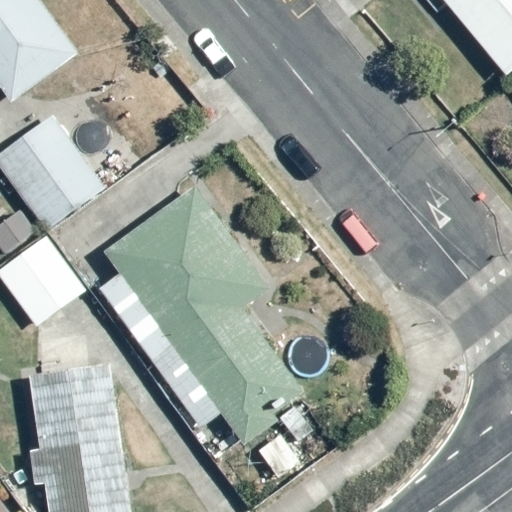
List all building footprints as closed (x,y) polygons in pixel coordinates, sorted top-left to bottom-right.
[(90,56),(51,0),(0,0),(0,83),(6,80),(21,102),(90,56)] [(511,0),(441,0),(505,77),(511,71),(511,0)] [(107,187),(53,114),(0,153),(0,166),(47,231),(107,187)] [(284,289),(207,189),(118,252),(257,447),(317,392),(258,310),(284,289)] [(45,235),(0,269),(0,276),(37,325),(86,289),(45,235)] [(147,511),(126,365),(42,376),(63,511),(147,511)]
